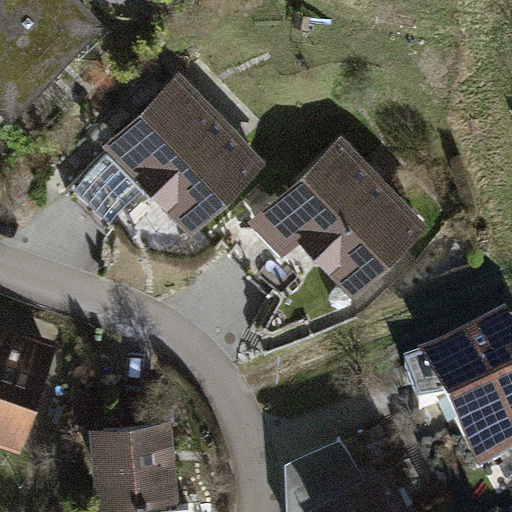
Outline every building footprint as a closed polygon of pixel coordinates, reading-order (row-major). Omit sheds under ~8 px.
[(0,0),(0,107),(4,104),(7,107),(99,20),(79,0),(0,0)] [(258,156),(181,74),(111,141),(188,222),(258,156)] [(427,219),(337,129),(271,195),(311,235),(305,246),(322,263),(336,260),(361,285),(427,219)] [(0,433),(19,441),(57,343),(0,321),(0,433)] [(446,403),(485,466),(511,451),(511,345),(506,335),(471,354),(406,372),(420,411),(446,403)] [(102,424),(108,502),(147,499),(148,511),(192,511),(192,504),(170,505),(163,419),(102,424)] [(316,511),(367,482),(339,436),(287,457),(289,511),(316,511)] [(411,511),(387,471),(367,482),(316,511),(411,511)]
